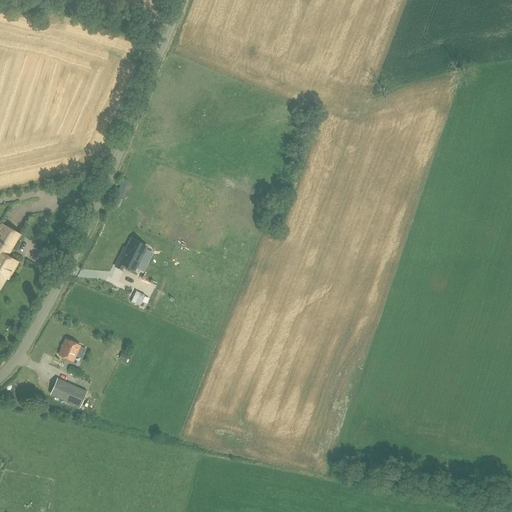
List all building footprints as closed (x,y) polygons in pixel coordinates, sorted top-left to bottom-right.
[(7,256),(19,235),(2,225),(0,227),(0,286),(9,271),(11,272),(17,262),(7,256)] [(124,264),(135,269),(146,245),(130,238),(124,252),(123,251),(116,266),(122,269),(124,264)] [(73,362),(80,345),(65,339),(58,355),(73,362)] [(137,366),(143,355),(138,352),(132,363),(137,366)] [(79,408),(86,392),(70,385),(63,401),(79,408)]
